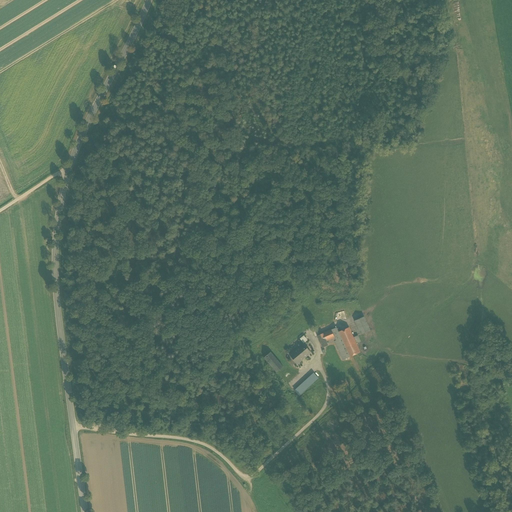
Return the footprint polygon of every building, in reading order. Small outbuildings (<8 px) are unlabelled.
[(335,320),(347,319),(345,312),(335,314),(335,320)] [(355,321),(361,334),(370,330),(364,317),(355,321)] [(356,344),(353,338),(349,327),(339,332),(338,332),(349,357),(360,352),(356,344)] [(317,336),(322,347),(327,345),(327,344),(334,341),(331,335),(338,332),(337,329),(336,328),(317,336)] [(349,357),(338,332),(331,335),(334,341),(342,360),(349,357)] [(311,352),(303,343),(290,355),(298,363),(311,352)] [(270,352),(264,358),(276,373),(283,367),(270,352)] [(314,374),(309,378),(313,382),(318,378),(314,374)] [(313,382),(309,378),(295,391),(299,395),(313,382)]
